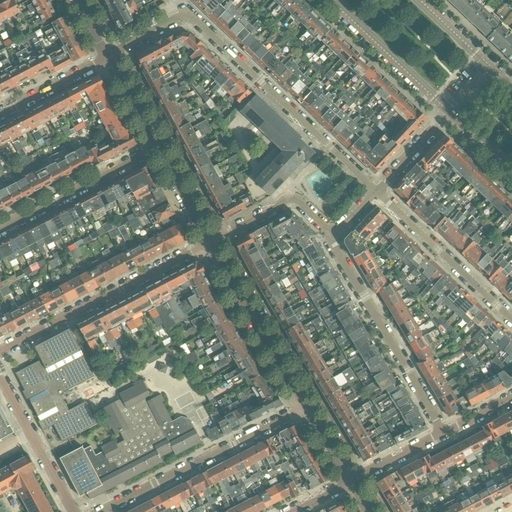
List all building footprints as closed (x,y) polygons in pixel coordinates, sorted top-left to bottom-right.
[(9,0),(4,3),(12,17),(19,14),(20,15),(18,16),(20,19),(24,17),(14,0),(9,0)] [(28,6),(30,10),(48,0),(31,0),(33,3),(31,4),(28,6)] [(37,11),(39,14),(52,7),(49,2),(51,1),(50,0),(48,0),(30,10),(31,13),(35,11),(37,11)] [(121,0),(120,0),(107,7),(113,17),(142,2),(141,0),(135,0),(133,2),(132,0),(126,4),(126,5),(124,6),(121,0)] [(201,0),(197,5),(203,11),(212,0),(201,0)] [(212,0),(203,11),(208,16),(219,5),(224,0),(212,0)] [(215,22),(232,4),(233,3),(230,0),(223,8),(219,5),(208,16),(215,22)] [(276,0),(267,9),(271,13),(283,0),(276,0)] [(284,15),(288,11),(298,0),(283,0),(271,13),(275,17),(280,11),(284,15)] [(283,24),(287,28),(307,7),(304,4),(304,2),(301,0),(298,0),(288,11),(292,14),(283,24)] [(457,0),(453,5),(462,13),(474,0),(457,0)] [(474,0),(462,13),(470,20),(483,7),(475,0),(474,0)] [(154,1),(147,5),(151,11),(158,8),(154,1)] [(142,2),(113,17),(119,29),(133,21),(129,15),(131,14),(132,14),(138,11),(145,7),(142,2)] [(0,16),(6,27),(10,25),(8,22),(6,23),(5,21),(12,17),(4,3),(0,5),(0,16)] [(215,22),(221,28),(236,11),(233,9),(235,7),(232,4),(215,22)] [(52,7),(39,14),(41,18),(39,19),(36,21),(37,25),(58,14),(57,11),(55,13),(52,7)] [(300,22),(304,26),(316,13),(312,10),(310,10),(307,7),(287,28),(291,31),(300,22)] [(470,20),(478,29),(491,16),(483,7),(470,20)] [(227,34),(245,15),(247,13),(244,10),(239,15),(236,11),(221,28),(227,34)] [(299,39),(303,43),(323,22),(320,19),(320,17),(316,13),(304,26),(308,30),(299,39)] [(45,33),(48,38),(72,25),(66,15),(52,23),(54,28),(45,33)] [(227,34),(233,39),(248,24),(248,23),(246,20),(248,18),(245,15),(227,34)] [(478,29),(488,38),(501,24),(504,21),(499,16),(495,19),(491,16),(478,29)] [(268,24),(272,28),(276,24),(277,23),(272,18),(270,20),(267,17),(264,20),(268,23),(268,24)] [(248,24),(233,39),(239,45),(260,23),(258,20),(251,27),(248,24)] [(239,45),(245,51),(261,35),(257,32),(264,25),(261,22),(261,23),(260,23),(239,45)] [(320,41),(321,41),(332,29),(328,25),(326,25),(323,22),(303,43),(308,47),(316,37),(320,41)] [(276,24),(272,28),(280,35),(283,32),(280,29),(280,28),(276,24)] [(487,38),(497,47),(510,33),(501,24),(488,38),(487,38)] [(60,38),(62,42),(77,34),(72,25),(48,38),(51,43),(60,38)] [(315,54),(319,58),(339,36),(332,29),(321,41),(324,44),(315,54)] [(288,42),(291,39),(284,32),(281,35),(288,42)] [(35,33),(26,38),(28,42),(37,37),(35,33)] [(176,34),(165,40),(172,51),(171,49),(177,45),(179,49),(184,46),(186,34),(181,33),(178,35),(176,34)] [(497,47),(511,61),(511,34),(510,33),(497,47)] [(64,47),(55,52),(64,67),(86,56),(85,55),(86,53),(87,53),(77,34),(62,42),(64,47)] [(190,34),(186,34),(184,46),(188,50),(191,47),(196,52),(203,44),(195,36),(192,37),(190,34)] [(245,51),(251,57),(267,40),(261,35),(245,51)] [(251,57),(257,62),(271,47),(269,45),(274,39),(271,36),(267,40),(251,57)] [(333,52),(336,55),(348,43),(339,36),(319,58),(323,62),(333,52)] [(13,43),(11,38),(3,43),(5,47),(13,43)] [(26,38),(17,42),(19,46),(28,42),(26,38)] [(135,59),(140,68),(161,57),(172,51),(165,40),(136,55),(138,58),(135,59)] [(40,55),(36,57),(44,72),(48,70),(48,71),(49,70),(51,74),(56,71),(48,56),(43,48),(40,41),(34,44),(40,55)] [(19,46),(17,42),(6,48),(9,52),(19,46)] [(330,78),(335,73),(356,51),(348,43),(336,55),(340,59),(328,72),(326,74),(324,76),(328,80),(330,78)] [(203,44),(196,52),(191,57),(194,60),(187,68),(190,70),(208,51),(206,50),(207,47),(203,44)] [(264,68),(279,52),(281,50),(275,44),(271,47),(257,62),(264,68)] [(27,48),(21,51),(35,77),(44,72),(36,57),(32,59),(27,48)] [(22,65),(17,67),(25,82),(35,77),(21,51),(16,54),(22,65)] [(210,53),(208,51),(190,70),(192,72),(194,74),(201,67),(203,69),(214,57),(214,55),(212,53),(210,53)] [(349,67),(352,71),(364,59),(356,51),(335,73),(339,77),(349,67)] [(55,52),(48,56),(56,71),(64,67),(55,52)] [(270,74),(281,63),(285,58),(279,52),(264,68),(270,74)] [(140,68),(145,76),(159,68),(156,64),(163,60),(161,57),(140,68)] [(214,58),(214,57),(203,69),(199,73),(206,79),(220,63),(219,62),(219,59),(217,57),(214,58)] [(8,58),(2,61),(16,87),(25,82),(17,67),(13,69),(8,58)] [(347,84),(351,88),(372,66),(364,59),(352,71),(356,74),(347,84)] [(0,68),(3,74),(0,75),(0,79),(6,92),(16,87),(2,61),(0,62),(0,68)] [(270,74),(276,80),(291,64),(289,61),(284,66),(281,63),(270,74)] [(291,64),(276,80),(282,86),(298,70),(300,68),(297,65),(293,62),(291,64)] [(315,62),(312,65),(313,66),(318,70),(319,71),(320,73),(324,69),(321,67),(315,62)] [(222,65),(220,63),(206,79),(208,81),(212,77),(215,81),(226,69),(227,66),(224,64),(222,65)] [(364,82),(368,85),(379,73),(372,66),(351,88),(355,92),(364,82)] [(145,76),(149,84),(170,73),(168,69),(161,72),(159,68),(145,76)] [(227,69),(226,69),(215,81),(219,84),(211,92),(214,95),(218,90),(233,75),(231,73),(231,71),(229,69),(227,69)] [(282,86),(288,91),(303,75),(300,72),(298,70),(282,86)] [(288,91),(294,97),(305,86),(311,80),(307,77),(309,75),(306,72),(303,75),(288,91)] [(149,84),(153,92),(167,84),(165,80),(171,76),(170,73),(149,84)] [(363,99),(367,103),(387,81),(379,73),(368,85),(372,89),(363,99)] [(234,77),(233,75),(218,90),(221,93),(224,89),(228,92),(239,81),(238,81),(239,78),(237,76),(234,77)] [(98,77),(77,87),(83,98),(88,95),(105,86),(100,77),(98,77)] [(316,85),(318,83),(320,82),(318,79),(308,89),(305,86),(294,97),(300,103),(316,85)] [(195,89),(199,86),(193,80),(190,83),(195,89)] [(239,81),(228,92),(231,95),(228,98),(226,100),(229,103),(230,102),(231,102),(245,87),(243,85),(244,83),(241,80),(239,81)] [(381,97),(384,100),(395,88),(387,81),(367,103),(371,107),(381,97)] [(153,92),(158,100),(178,89),(176,85),(170,88),(167,84),(153,92)] [(348,92),(339,84),(336,88),(344,96),(345,95),(348,92)] [(184,85),(178,89),(158,100),(162,107),(176,100),(181,97),(179,93),(186,89),(184,85)] [(306,109),(317,97),(322,92),(323,91),(316,85),(300,103),(306,109)] [(88,107),(89,107),(110,95),(105,86),(88,95),(83,98),(88,107)] [(205,91),(199,86),(195,89),(200,96),(204,93),(205,91)] [(77,87),(68,92),(74,103),(77,101),(83,98),(77,87)] [(247,88),(245,87),(231,102),(233,105),(237,101),(240,104),(251,93),(251,92),(251,90),(249,88),(247,88)] [(378,114),(382,118),(403,96),(395,88),(384,100),(388,104),(378,114)] [(195,100),(199,98),(193,91),(190,93),(195,100)] [(68,92),(58,97),(65,112),(70,110),(75,121),(82,118),(78,112),(74,103),(68,92)] [(312,115),(331,95),(328,92),(325,96),(322,92),(317,97),(306,109),(312,115)] [(356,99),(348,92),(345,95),(349,100),(352,102),(356,99)] [(210,99),(204,93),(200,96),(206,103),(210,99)] [(312,115),(319,121),(334,105),(334,104),(330,101),(334,97),(332,94),(331,95),(312,115)] [(94,116),(99,114),(115,105),(110,95),(89,107),(94,116)] [(301,138),(257,96),(257,95),(255,97),(241,111),(285,153),(256,183),(270,196),(303,161),(305,163),(314,153),(300,139),(302,138),(301,137),(301,138)] [(396,112),(400,116),(411,104),(403,96),(382,118),(387,122),(396,112)] [(54,101),(48,104),(61,128),(66,137),(76,132),(73,128),(69,130),(61,115),(65,112),(58,97),(53,100),(54,101)] [(200,97),(199,98),(195,100),(199,107),(201,106),(204,105),(200,97)] [(214,106),(215,105),(210,99),(206,103),(206,104),(210,109),(214,106)] [(162,107),(166,115),(187,104),(185,101),(178,104),(176,100),(162,107)] [(74,103),(78,112),(82,110),(77,101),(74,103)] [(42,105),(38,108),(46,123),(50,120),(56,131),(61,128),(48,104),(43,107),(42,105)] [(166,115),(170,123),(189,113),(187,109),(189,108),(187,104),(166,115)] [(201,106),(206,115),(212,111),(210,109),(206,104),(204,105),(201,106)] [(394,129),(398,133),(405,126),(419,111),(411,104),(400,116),(404,119),(394,129)] [(101,118),(104,123),(120,114),(115,105),(99,114),(101,118)] [(319,121),(324,126),(340,110),(334,105),(319,121)] [(34,111),(29,114),(42,139),(47,136),(42,125),(46,123),(38,108),(34,110),(34,111)] [(82,110),(78,112),(82,118),(84,122),(87,120),(82,110)] [(226,119),(222,124),(226,128),(236,118),(235,117),(237,112),(235,110),(226,119)] [(324,126),(331,132),(346,115),(340,110),(324,126)] [(405,126),(413,134),(427,119),(419,111),(405,126)] [(170,123),(175,131),(195,120),(193,116),(192,117),(189,113),(170,123)] [(222,123),(222,124),(226,119),(220,113),(216,117),(219,120),(222,123)] [(23,115),(19,118),(26,133),(31,131),(36,142),(42,139),(29,114),(24,117),(23,115)] [(108,127),(110,132),(125,124),(120,114),(104,123),(98,126),(100,131),(108,127)] [(331,132),(337,138),(352,121),(347,115),(346,115),(331,132)] [(337,138),(343,143),(358,127),(355,124),(360,120),(356,117),(352,121),(337,138)] [(374,117),(371,121),(376,125),(379,122),(380,122),(374,117)] [(15,121),(10,124),(23,149),(28,146),(22,135),(26,133),(19,118),(14,120),(15,121)] [(175,131),(180,141),(209,125),(206,120),(192,128),(190,124),(196,121),(195,120),(175,131)] [(384,133),(387,129),(382,126),(379,122),(376,125),(380,129),(384,133)] [(10,124),(0,129),(7,143),(12,140),(17,151),(23,149),(10,124)] [(109,145),(99,151),(104,161),(115,156),(111,150),(109,145),(116,142),(131,133),(125,124),(110,132),(109,133),(111,137),(106,140),(109,145)] [(180,141),(185,151),(200,143),(198,138),(212,131),(209,125),(180,141)] [(343,143),(349,149),(359,138),(360,138),(364,133),(369,128),(366,125),(363,129),(362,130),(358,127),(343,143)] [(387,136),(400,148),(413,134),(405,126),(398,133),(394,137),(390,133),(387,136)] [(349,149),(356,155),(366,144),(366,143),(373,136),(375,134),(369,128),(364,133),(360,138),(359,138),(349,149)] [(0,149),(8,145),(7,143),(0,129),(0,149)] [(77,132),(71,135),(67,137),(69,142),(79,137),(79,136),(77,132)] [(111,150),(115,156),(135,145),(135,143),(136,143),(131,133),(116,142),(118,146),(111,150)] [(224,143),(230,140),(227,134),(222,137),(224,143)] [(400,148),(387,136),(387,135),(382,140),(380,143),(393,155),(400,148)] [(423,170),(426,172),(426,173),(433,165),(453,143),(445,135),(436,144),(417,164),(423,170)] [(370,141),(376,146),(379,143),(374,138),(370,141)] [(83,144),(85,147),(93,162),(95,166),(104,161),(99,151),(93,140),(93,139),(83,144)] [(185,151),(191,161),(219,145),(217,140),(206,146),(203,148),(200,143),(185,151)] [(393,155),(380,143),(379,143),(376,146),(373,150),(372,149),(372,151),(385,163),(393,155)] [(445,168),(449,164),(461,151),(458,148),(456,148),(453,144),(453,143),(433,165),(437,169),(441,164),(445,168)] [(356,155),(361,160),(370,150),(370,148),(366,144),(356,155)] [(191,161),(196,171),(211,163),(208,158),(222,150),(219,145),(191,161)] [(76,152),(75,153),(82,167),(93,162),(85,147),(84,148),(84,147),(75,151),(76,152)] [(370,150),(361,160),(375,174),(385,163),(372,151),(372,149),(370,148),(370,150)] [(233,156),(227,159),(230,165),(236,161),(241,159),(235,149),(231,151),(233,156)] [(65,157),(73,172),(82,167),(75,153),(74,153),(74,152),(69,155),(66,150),(62,152),(65,157)] [(445,177),(449,181),(469,160),(465,156),(465,154),(461,151),(449,164),(453,168),(445,177)] [(27,157),(25,154),(24,152),(15,156),(18,163),(27,157)] [(4,161),(6,164),(8,168),(17,163),(14,156),(4,161)] [(43,162),(46,168),(54,182),(63,177),(54,161),(52,157),(43,162)] [(59,159),(54,161),(63,177),(69,175),(73,172),(65,157),(60,160),(59,159)] [(196,171),(201,180),(230,165),(227,159),(213,167),(211,163),(196,171)] [(462,175),(466,179),(478,167),(474,163),(473,163),(469,160),(449,181),(453,184),(459,178),(462,175)] [(394,189),(399,195),(423,170),(417,164),(394,189)] [(201,180),(207,190),(221,182),(219,178),(233,170),(230,165),(201,180)] [(426,173),(434,180),(437,177),(433,173),(437,169),(433,165),(426,173)] [(38,166),(34,168),(44,188),(54,182),(46,168),(40,171),(38,166)] [(146,167),(125,178),(137,201),(161,188),(150,168),(146,167)] [(461,192),(465,196),(485,175),(481,172),(481,170),(478,167),(466,179),(470,183),(468,185),(461,192)] [(26,178),(34,193),(44,188),(34,168),(24,173),(26,178)] [(403,201),(404,201),(415,189),(416,188),(414,185),(426,172),(423,170),(399,195),(404,200),(403,201)] [(18,175),(14,178),(24,198),(34,193),(26,178),(21,181),(18,175)] [(478,191),(482,195),(494,182),(491,179),(489,179),(485,175),(465,196),(469,200),(476,193),(478,191)] [(13,177),(4,182),(15,203),(24,198),(14,178),(13,177)] [(434,180),(439,185),(442,188),(445,185),(437,177),(434,180)] [(117,182),(128,202),(129,204),(137,201),(125,178),(117,182)] [(409,206),(414,211),(426,199),(423,197),(432,188),(434,190),(435,189),(439,185),(434,180),(427,187),(409,206)] [(4,182),(0,183),(0,198),(5,208),(15,203),(4,182)] [(117,182),(110,186),(118,200),(120,204),(123,203),(124,204),(128,202),(117,182)] [(207,190),(212,200),(232,189),(229,184),(224,186),(221,182),(207,190)] [(478,208),(482,212),(502,191),(498,187),(498,186),(494,182),(482,195),(486,199),(478,208)] [(404,201),(409,206),(427,187),(424,184),(418,191),(415,189),(404,201)] [(441,194),(444,190),(442,188),(439,185),(435,189),(437,190),(441,194)] [(110,186),(102,190),(112,208),(116,206),(113,202),(118,200),(110,186)] [(161,188),(137,201),(129,204),(136,218),(138,217),(147,213),(152,210),(168,202),(161,188)] [(212,200),(217,209),(232,201),(230,197),(235,194),(232,189),(212,200)] [(102,190),(95,194),(104,212),(112,208),(102,190)] [(447,199),(450,195),(445,191),(444,190),(441,194),(447,199)] [(451,195),(459,203),(463,199),(455,191),(451,195)] [(495,207),(499,211),(511,198),(507,194),(506,195),(502,191),(482,212),(486,216),(493,208),(493,209),(495,207)] [(232,201),(217,209),(222,219),(225,218),(226,220),(255,204),(251,196),(249,192),(240,197),(235,199),(232,201)] [(420,216),(436,199),(431,193),(426,199),(414,211),(420,216)] [(95,194),(88,197),(99,218),(106,215),(104,212),(95,194)] [(88,197),(80,201),(88,215),(92,213),(95,220),(99,219),(99,218),(88,197)] [(495,223),(499,227),(511,213),(511,199),(511,198),(499,211),(503,214),(501,216),(501,217),(495,223)] [(420,216),(425,222),(441,204),(436,199),(420,216)] [(73,205),(84,226),(91,223),(88,215),(80,201),(73,205)] [(174,214),(168,202),(152,210),(159,222),(174,214)] [(441,204),(425,222),(430,226),(446,209),(441,204)] [(73,205),(66,209),(73,223),(77,221),(80,227),(84,226),(73,205)] [(430,226),(436,232),(448,219),(448,218),(448,219),(447,219),(445,217),(450,212),(454,209),(450,205),(447,209),(446,209),(430,226)] [(376,208),(369,216),(380,227),(388,219),(376,208)] [(58,213),(68,231),(69,234),(73,232),(69,225),(73,223),(66,209),(58,213)] [(437,231),(442,236),(462,215),(459,211),(455,215),(456,216),(451,221),(448,219),(436,232),(437,231)] [(265,226),(270,235),(271,235),(276,244),(279,243),(277,239),(284,234),(282,232),(284,231),(285,232),(298,218),(292,212),(265,226)] [(58,213),(51,217),(58,231),(62,229),(64,233),(68,231),(58,213)] [(147,213),(138,217),(140,221),(149,217),(147,213)] [(511,222),(511,213),(499,227),(503,231),(509,224),(511,222)] [(177,219),(175,214),(161,221),(163,227),(177,219)] [(442,236),(448,241),(459,228),(457,226),(462,221),(466,218),(462,215),(442,236)] [(118,221),(121,226),(123,225),(128,222),(125,216),(118,220),(118,221)] [(369,216),(361,223),(373,234),(380,227),(369,216)] [(51,217),(44,220),(55,242),(62,238),(58,231),(51,217)] [(142,226),(140,221),(138,217),(136,218),(128,222),(133,230),(142,226)] [(311,230),(298,218),(285,232),(286,233),(297,244),(311,230)] [(448,241),(453,246),(477,221),(475,219),(471,223),(470,222),(466,225),(467,226),(462,231),(459,228),(448,241)] [(44,220),(36,224),(43,238),(46,237),(51,247),(56,244),(55,242),(44,220)] [(114,230),(118,228),(121,226),(118,221),(111,225),(114,230)] [(453,246),(459,251),(470,239),(467,236),(472,231),(473,232),(476,228),(475,227),(479,222),(477,221),(453,246)] [(108,232),(108,233),(114,230),(111,225),(109,222),(102,225),(103,228),(106,233),(108,232)] [(361,223),(355,230),(365,240),(366,242),(373,234),(361,223)] [(36,224),(29,228),(42,253),(45,251),(42,245),(46,243),(43,238),(36,224)] [(180,224),(170,229),(179,245),(188,240),(180,224)] [(486,224),(483,227),(491,235),(494,232),(486,224)] [(118,228),(121,234),(125,240),(127,245),(131,244),(128,239),(130,238),(123,225),(121,226),(118,228)] [(265,226),(237,241),(235,243),(236,245),(240,251),(259,241),(264,238),(264,239),(271,235),(270,235),(265,226)] [(384,238),(391,244),(402,233),(395,226),(384,238)] [(21,232),(31,251),(35,249),(38,255),(42,253),(29,228),(21,232)] [(99,237),(106,233),(103,228),(96,231),(99,237)] [(120,234),(121,234),(118,228),(114,230),(108,233),(112,239),(121,234),(120,234)] [(170,229),(160,234),(168,250),(179,245),(170,229)] [(317,235),(311,230),(297,244),(300,246),(294,250),(296,254),(297,253),(316,241),(314,238),(317,235)] [(345,243),(354,258),(366,251),(362,243),(365,240),(355,230),(345,240),(345,243)] [(95,239),(99,237),(96,231),(92,233),(89,235),(92,241),(95,239)] [(21,232),(14,236),(24,255),(27,253),(31,251),(21,232)] [(391,257),(408,238),(402,233),(391,244),(395,247),(388,254),(391,257)] [(160,234),(149,240),(158,256),(168,250),(160,234)] [(459,251),(464,256),(481,239),(478,236),(477,237),(474,234),(470,239),(459,251)] [(14,236),(6,240),(16,258),(24,255),(14,236)] [(397,257),(400,260),(404,256),(414,244),(408,238),(391,257),(394,259),(397,257)] [(464,256),(469,261),(481,249),(478,247),(484,241),(482,240),(481,239),(464,256)] [(6,240),(0,243),(0,245),(9,262),(16,258),(6,240)] [(82,240),(74,244),(77,248),(84,244),(82,240)] [(149,240),(140,245),(148,261),(158,256),(149,240)] [(282,251),(289,247),(283,240),(279,243),(276,244),(279,250),(281,252),(282,251)] [(240,251),(244,259),(263,248),(263,247),(261,244),(259,241),(240,251)] [(297,253),(296,254),(293,255),(295,258),(299,256),(301,260),(320,248),(316,241),(297,253)] [(475,266),(480,271),(492,259),(489,257),(497,248),(498,247),(502,244),(500,242),(499,242),(494,246),(475,266)] [(469,261),(475,266),(494,246),(492,243),(484,251),(481,249),(469,261)] [(69,252),(77,248),(74,244),(67,248),(69,252)] [(400,260),(406,266),(421,250),(414,244),(404,256),(400,260)] [(9,262),(0,245),(0,261),(2,260),(8,270),(12,268),(9,262)] [(140,245),(130,250),(138,266),(148,261),(140,245)] [(68,253),(72,261),(82,256),(78,248),(77,248),(69,252),(68,253)] [(244,259),(248,267),(263,259),(268,256),(265,252),(263,248),(244,259)] [(324,255),(320,248),(301,260),(305,266),(324,255)] [(130,250),(120,255),(128,271),(138,266),(130,250)] [(354,258),(359,267),(376,257),(373,252),(370,254),(368,250),(366,251),(354,258)] [(413,264),(416,267),(427,256),(421,250),(406,266),(409,268),(413,264)] [(480,271),(486,276),(508,252),(506,250),(495,262),(492,259),(480,271)] [(508,252),(486,276),(491,282),(502,269),(508,264),(511,259),(511,253),(510,252),(509,253),(508,252)] [(84,259),(90,271),(98,287),(108,282),(100,266),(94,254),(84,259)] [(120,255),(110,261),(118,277),(128,271),(120,255)] [(329,262),(324,255),(305,266),(307,269),(312,267),(314,271),(329,262)] [(248,267),(253,275),(272,264),(271,262),(268,256),(263,259),(248,267)] [(416,274),(418,277),(433,262),(427,256),(416,267),(419,271),(416,274)] [(359,267),(364,275),(378,267),(375,262),(378,260),(376,257),(359,267)] [(48,263),(52,269),(61,264),(58,258),(55,259),(48,263)] [(118,277),(110,261),(100,266),(108,282),(118,277)] [(187,281),(204,270),(200,261),(181,271),(187,281)] [(40,268),(40,267),(38,263),(37,262),(29,266),(32,271),(40,268)] [(276,262),(272,264),(253,275),(258,283),(277,272),(275,269),(280,266),(277,262),(276,262)] [(333,269),(329,262),(314,271),(317,274),(312,277),(314,280),(333,269)] [(418,277),(425,283),(439,268),(433,262),(418,277)] [(491,282),(497,287),(511,270),(511,264),(510,266),(508,264),(502,269),(491,282)] [(63,268),(65,271),(68,276),(72,274),(67,266),(63,268)] [(364,275),(370,284),(383,276),(378,267),(364,275)] [(30,268),(23,271),(26,276),(28,275),(32,273),(30,268)] [(423,298),(429,291),(445,274),(439,268),(425,283),(428,286),(418,296),(421,300),(421,299),(423,298)] [(39,269),(32,273),(28,275),(31,280),(41,274),(39,269)] [(311,282),(313,285),(320,281),(323,284),(337,276),(333,269),(314,280),(311,282)] [(193,290),(210,280),(204,270),(187,281),(180,285),(183,290),(191,286),(193,290)] [(402,270),(399,273),(400,274),(403,277),(405,279),(407,277),(402,270)] [(511,270),(497,287),(502,292),(511,281),(511,270)] [(23,271),(15,275),(18,280),(18,279),(19,280),(23,278),(26,276),(23,271)] [(90,271),(80,276),(88,292),(98,287),(90,271)] [(173,296),(176,294),(183,290),(180,285),(187,281),(181,271),(163,280),(169,291),(170,291),(173,296)] [(278,272),(277,272),(258,283),(262,291),(281,280),(286,277),(284,273),(280,276),(278,272)] [(435,297),(437,295),(452,279),(445,274),(429,291),(435,297)] [(15,275),(8,279),(10,283),(18,280),(15,275)] [(80,276),(70,281),(78,297),(88,292),(80,276)] [(341,283),(337,276),(323,284),(325,288),(318,293),(319,296),(320,296),(322,294),(341,283)] [(370,284),(375,293),(392,283),(388,285),(383,276),(370,284)] [(404,287),(405,287),(409,285),(405,280),(405,279),(403,277),(399,279),(404,287)] [(410,286),(413,283),(407,277),(405,280),(409,285),(410,286)] [(8,279),(1,283),(3,287),(8,285),(10,283),(8,279)] [(18,279),(18,280),(10,283),(8,285),(11,289),(21,284),(19,280),(18,279)] [(438,306),(440,304),(458,285),(452,279),(437,295),(440,298),(435,303),(438,306)] [(180,309),(173,296),(170,291),(169,291),(163,280),(162,281),(161,280),(158,282),(158,283),(154,285),(176,324),(185,319),(180,309)] [(173,296),(180,309),(213,291),(210,286),(212,286),(212,284),(210,280),(193,290),(195,294),(180,303),(176,294),(173,296)] [(262,291),(267,299),(281,291),(286,288),(281,280),(262,291)] [(70,281),(60,286),(68,302),(78,297),(70,281)] [(294,283),(299,292),(303,289),(298,281),(294,283)] [(511,281),(502,292),(507,297),(511,292),(511,281)] [(345,290),(341,283),(322,294),(320,296),(319,296),(315,298),(317,301),(324,297),(329,295),(331,298),(345,290)] [(379,291),(384,300),(397,292),(392,283),(375,293),(379,291)] [(410,286),(415,292),(416,293),(418,289),(413,283),(410,286)] [(8,285),(3,287),(0,288),(0,291),(1,293),(3,298),(12,293),(11,289),(8,285)] [(166,329),(176,324),(154,285),(150,287),(149,286),(146,288),(146,289),(144,290),(145,291),(159,316),(166,329)] [(410,295),(415,292),(410,286),(409,285),(405,287),(410,295)] [(448,307),(449,306),(464,291),(458,285),(440,304),(442,307),(445,304),(448,307)] [(60,286),(50,292),(58,308),(68,302),(60,286)] [(36,299),(30,302),(38,318),(49,313),(38,292),(35,287),(30,290),(36,299)] [(42,290),(38,292),(49,313),(58,308),(50,292),(44,295),(42,290)] [(349,297),(345,290),(331,298),(331,299),(331,298),(333,302),(326,307),(326,306),(321,309),(319,305),(316,307),(320,314),(349,297)] [(153,319),(159,316),(145,291),(140,294),(138,293),(133,296),(141,312),(148,308),(149,311),(148,312),(152,320),(153,319)] [(201,304),(203,309),(220,299),(218,295),(217,295),(215,295),(213,291),(180,309),(185,319),(188,317),(186,313),(201,304)] [(267,299),(272,307),(291,296),(289,293),(283,296),(281,291),(267,299)] [(449,306),(456,312),(470,297),(464,291),(449,306)] [(384,300),(389,309),(403,301),(397,292),(384,300)] [(413,294),(419,303),(422,301),(421,300),(418,296),(416,293),(413,294)] [(135,315),(141,312),(133,296),(128,298),(128,300),(122,302),(136,328),(142,325),(138,317),(136,317),(135,315)] [(272,307),(276,315),(290,307),(287,302),(293,299),(291,296),(272,307)] [(353,304),(349,297),(320,314),(322,318),(337,308),(339,312),(353,304)] [(458,315),(462,318),(476,303),(470,297),(456,312),(458,315)] [(191,321),(194,326),(224,310),(221,305),(222,304),(222,303),(220,299),(203,309),(197,312),(200,316),(191,321)] [(389,309),(394,318),(408,310),(403,301),(389,309)] [(421,304),(425,311),(429,309),(426,306),(422,301),(419,303),(419,304),(421,304)] [(30,302),(20,307),(29,323),(38,318),(30,302)] [(137,331),(136,328),(122,302),(118,305),(116,305),(111,307),(119,323),(125,320),(126,322),(126,324),(131,334),(137,331)] [(462,318),(468,324),(482,308),(476,303),(462,318)] [(356,308),(353,304),(339,312),(336,314),(338,318),(330,323),(327,325),(328,328),(354,313),(352,310),(356,308)] [(276,315),(281,324),(301,312),(305,310),(304,309),(303,306),(293,311),(290,307),(276,315)] [(0,307),(0,315),(9,333),(19,328),(11,312),(6,315),(3,310),(2,311),(0,307)] [(20,307),(11,312),(19,328),(29,323),(20,307)] [(113,326),(119,323),(111,307),(106,310),(106,311),(100,314),(115,343),(116,342),(118,346),(123,343),(116,329),(114,329),(113,326)] [(474,323),(478,326),(489,314),(482,308),(468,324),(466,326),(469,329),(474,323)] [(431,320),(432,320),(435,317),(432,313),(429,309),(425,311),(431,320)] [(212,323),(214,327),(231,317),(229,313),(227,313),(226,314),(224,310),(194,326),(197,331),(209,324),(212,323)] [(413,318),(408,310),(394,318),(399,327),(413,318)] [(437,319),(440,316),(435,310),(432,313),(435,317),(437,319)] [(281,324),(286,331),(299,323),(297,318),(302,315),(301,312),(281,324)] [(358,320),(354,313),(328,328),(330,331),(342,324),(344,328),(358,320)] [(120,350),(118,346),(116,342),(115,343),(100,314),(95,317),(94,316),(89,319),(97,335),(102,344),(105,342),(107,345),(108,344),(111,349),(114,347),(117,352),(120,350)] [(472,339),(475,341),(495,320),(489,314),(478,326),(481,329),(472,339)] [(0,338),(9,333),(0,315),(0,338)] [(437,319),(442,325),(442,326),(446,323),(440,316),(437,319)] [(201,340),(204,344),(234,328),(232,323),(233,322),(233,321),(231,317),(214,327),(210,329),(212,333),(201,340)] [(286,331),(291,340),(322,322),(319,317),(303,326),(300,322),(299,323),(286,331)] [(436,328),(438,328),(442,325),(437,319),(435,317),(432,320),(436,328)] [(399,327),(405,335),(418,327),(413,318),(399,327)] [(91,338),(97,335),(89,319),(84,321),(83,323),(78,326),(93,354),(95,357),(101,354),(94,340),(92,340),(91,338)] [(362,327),(358,320),(344,328),(347,332),(342,335),(343,338),(362,327)] [(486,341),(490,337),(501,326),(495,320),(475,341),(478,344),(483,339),(486,341)] [(291,340),(297,349),(311,340),(309,336),(321,329),(320,327),(324,324),(322,322),(291,340)] [(442,326),(447,332),(451,328),(446,323),(442,326)] [(443,337),(444,336),(448,334),(447,332),(442,326),(442,325),(438,328),(443,337)] [(487,347),(490,350),(507,332),(501,326),(490,337),(493,341),(490,345),(487,347)] [(169,333),(172,339),(174,343),(176,341),(177,342),(182,339),(179,335),(184,332),(181,327),(169,333)] [(367,334),(362,327),(343,338),(337,342),(339,346),(343,343),(342,343),(350,338),(352,342),(367,334)] [(405,335),(410,344),(424,336),(418,327),(405,335)] [(213,352),(221,348),(242,336),(240,332),(238,331),(237,332),(234,328),(204,344),(208,350),(210,348),(212,352),(212,351),(213,352)] [(16,373),(20,382),(27,395),(25,396),(27,401),(29,399),(40,420),(38,421),(43,431),(53,425),(62,442),(97,424),(86,402),(69,411),(60,394),(94,377),(69,329),(34,347),(42,362),(39,364),(39,363),(38,363),(37,363),(36,363),(16,373)] [(453,330),(448,334),(453,339),(454,338),(456,336),(457,335),(458,335),(453,330)] [(499,346),(502,349),(511,338),(511,336),(507,332),(490,350),(493,353),(496,350),(499,346)] [(371,341),(367,334),(352,342),(355,346),(343,353),(345,356),(357,349),(371,341)] [(410,344),(415,353),(433,343),(427,334),(424,336),(410,344)] [(212,358),(215,363),(245,346),(243,342),(244,341),(244,339),(242,336),(221,348),(223,352),(212,358)] [(502,356),(505,359),(511,351),(511,338),(502,349),(506,352),(502,356)] [(297,349),(302,359),(329,343),(326,339),(323,341),(322,340),(313,344),(311,340),(297,349)] [(375,348),(371,341),(357,349),(359,353),(347,360),(349,363),(375,348)] [(455,342),(449,345),(454,353),(456,352),(461,349),(459,346),(458,345),(455,342)] [(153,347),(144,352),(146,355),(155,350),(161,347),(159,343),(153,346),(153,347)] [(302,359),(308,368),(322,359),(320,355),(328,350),(328,348),(331,346),(329,343),(302,359)] [(417,363),(417,364),(434,354),(431,349),(435,347),(433,343),(415,353),(420,362),(417,363)] [(459,346),(464,351),(467,348),(462,343),(459,346)] [(180,347),(190,366),(194,363),(199,360),(194,351),(190,353),(185,344),(180,347)] [(121,351),(128,363),(138,358),(132,346),(121,351)] [(233,359),(236,364),(253,354),(251,350),(249,350),(248,350),(245,346),(215,363),(219,368),(233,359)] [(379,355),(375,348),(349,363),(351,366),(363,359),(365,363),(379,355)] [(448,357),(450,361),(451,361),(453,360),(461,355),(461,356),(463,355),(463,354),(464,353),(462,350),(448,357)] [(464,353),(468,358),(469,360),(472,356),(473,356),(467,350),(464,353)] [(223,376),(226,381),(256,364),(254,360),(255,359),(255,358),(253,354),(236,364),(238,368),(223,376)] [(417,364),(422,372),(440,362),(438,358),(434,361),(431,356),(434,354),(417,364)] [(383,362),(379,355),(365,363),(367,367),(355,374),(358,377),(383,362)] [(469,360),(474,366),(478,362),(472,356),(469,360)] [(495,357),(492,360),(494,362),(498,366),(501,363),(495,357)] [(308,368),(313,377),(336,363),(333,358),(325,363),(322,359),(308,368)] [(474,366),(469,360),(468,358),(463,361),(469,369),(474,366)] [(422,372),(428,382),(441,373),(446,370),(442,363),(441,361),(440,362),(422,372)] [(388,369),(383,362),(358,377),(359,380),(371,373),(373,377),(388,369)] [(313,377),(319,386),(333,378),(331,373),(339,368),(336,363),(313,377)] [(503,371),(505,372),(508,369),(501,363),(498,366),(503,371)] [(158,371),(165,373),(167,367),(160,364),(158,371)] [(247,382),(250,381),(264,372),(260,367),(258,368),(256,364),(226,381),(229,386),(244,378),(247,382)] [(340,388),(342,387),(348,383),(350,383),(356,379),(350,368),(342,373),(333,378),(319,386),(325,397),(340,388)] [(486,379),(482,381),(490,396),(498,392),(488,373),(485,368),(482,370),(484,375),(486,379)] [(392,376),(388,369),(373,377),(376,381),(371,384),(364,388),(366,391),(392,376)] [(491,371),(488,373),(498,392),(505,388),(498,373),(493,376),(491,371)] [(503,371),(498,373),(505,388),(511,384),(511,375),(510,377),(505,372),(503,371)] [(245,392),(247,396),(270,383),(264,372),(250,381),(253,387),(251,388),(250,388),(244,391),(245,392)] [(428,382),(433,391),(447,383),(441,373),(428,382)] [(394,379),(392,376),(366,391),(368,394),(379,387),(382,391),(385,389),(399,381),(397,377),(394,379)] [(433,391),(438,399),(452,391),(449,386),(459,381),(457,377),(447,383),(433,391)] [(124,440),(116,445),(133,477),(163,461),(161,457),(173,451),(176,455),(201,441),(199,438),(190,420),(186,419),(177,424),(172,422),(162,403),(164,401),(161,395),(148,401),(146,397),(150,395),(142,380),(133,384),(133,385),(134,387),(119,394),(121,399),(102,409),(106,415),(103,416),(110,429),(112,428),(116,435),(120,432),(124,440)] [(471,381),(474,386),(481,400),(490,396),(482,381),(477,384),(475,380),(471,381)] [(403,387),(399,381),(385,389),(387,393),(380,397),(381,397),(372,402),(374,405),(403,387)] [(259,396),(262,402),(276,393),(270,383),(247,396),(239,401),(242,406),(257,398),(256,397),(259,396)] [(325,397),(331,406),(354,392),(361,388),(359,383),(352,387),(350,383),(348,383),(342,387),(344,391),(342,393),(340,388),(325,397)] [(205,393),(210,390),(207,385),(202,388),(205,393)] [(465,395),(470,403),(471,406),(481,400),(474,386),(464,391),(463,391),(465,395)] [(407,394),(403,387),(374,405),(376,408),(378,412),(383,409),(383,408),(386,407),(393,402),(407,394)] [(438,399),(444,408),(457,400),(452,391),(438,399)] [(205,395),(209,403),(210,403),(214,401),(209,392),(205,395)] [(240,394),(237,396),(239,401),(247,396),(245,392),(240,394)] [(331,406),(336,415),(350,406),(348,403),(357,397),(354,392),(331,406)] [(230,400),(227,401),(240,427),(283,404),(276,393),(262,402),(243,412),(241,408),(236,410),(233,403),(232,403),(230,400)] [(411,401),(407,394),(393,402),(395,406),(387,411),(388,411),(380,415),(382,418),(386,416),(389,414),(411,401)] [(457,400),(444,408),(449,417),(463,410),(459,403),(465,400),(465,401),(466,400),(467,404),(470,403),(465,395),(463,397),(457,400)] [(221,409),(224,416),(232,431),(240,427),(227,401),(225,397),(221,399),(225,407),(221,409)] [(336,415),(342,424),(372,406),(370,401),(362,406),(353,411),(350,406),(336,415)] [(386,416),(388,420),(399,413),(401,416),(415,408),(411,401),(389,414),(386,416)] [(0,407),(1,407),(0,405),(0,440),(14,433),(10,425),(8,426),(4,419),(0,421),(0,415),(2,415),(0,411),(0,407)] [(342,424),(347,433),(361,425),(359,421),(368,416),(367,415),(372,413),(374,417),(378,415),(372,406),(342,424)] [(419,414),(415,408),(401,416),(404,420),(399,423),(397,424),(399,427),(419,414)] [(219,426),(219,428),(220,428),(224,435),(232,431),(224,416),(220,418),(217,412),(215,413),(210,415),(215,424),(217,422),(219,426)] [(511,416),(510,412),(501,417),(508,431),(511,429),(511,416)] [(419,414),(399,427),(395,429),(397,432),(402,429),(404,432),(409,430),(423,421),(419,414)] [(201,420),(205,427),(214,422),(212,419),(210,415),(201,420)] [(501,417),(492,422),(499,436),(508,431),(501,417)] [(428,428),(423,421),(409,430),(404,432),(394,438),(397,444),(428,428)] [(492,422),(483,426),(492,444),(496,442),(494,439),(499,436),(492,422)] [(347,433),(353,443),(375,429),(372,424),(364,429),(361,425),(347,433)] [(353,443),(358,452),(372,443),(370,439),(386,429),(383,424),(379,427),(375,429),(353,443)] [(285,444),(301,434),(295,425),(275,435),(281,446),(285,444)] [(219,428),(219,426),(207,432),(208,434),(212,441),(224,435),(220,428),(219,428)] [(484,430),(475,435),(483,449),(492,444),(483,426),(482,427),(484,430)] [(376,441),(372,443),(358,452),(364,461),(395,445),(388,433),(383,436),(383,437),(376,441)] [(291,451),(305,442),(301,434),(285,444),(287,447),(288,446),(291,451)] [(475,435),(466,440),(474,454),(483,449),(475,435)] [(262,442),(273,463),(277,462),(273,454),(277,451),(275,448),(270,438),(262,442)] [(133,477),(116,445),(114,440),(101,447),(103,452),(95,455),(91,446),(84,450),(82,447),(60,458),(80,497),(86,494),(86,495),(87,494),(90,499),(133,477)] [(466,440),(457,444),(465,459),(474,454),(466,440)] [(262,442),(254,446),(261,460),(266,457),(272,469),(273,472),(277,470),(275,467),(273,463),(262,442)] [(297,460),(311,452),(305,442),(291,451),(289,452),(290,453),(286,455),(288,458),(292,456),(294,455),(297,460)] [(457,444),(448,449),(455,463),(465,459),(457,444)] [(254,446),(246,450),(256,470),(258,473),(261,478),(265,476),(263,473),(267,471),(266,469),(262,471),(257,462),(261,460),(254,446)] [(448,449),(439,454),(446,468),(455,463),(448,449)] [(246,450),(238,454),(245,468),(250,466),(253,472),(256,470),(246,450)] [(302,469),(317,461),(311,452),(297,460),(295,461),(300,470),(302,469)] [(487,458),(490,463),(495,461),(496,461),(500,459),(496,453),(487,458)] [(238,454),(230,459),(245,486),(249,484),(248,482),(252,480),(251,478),(246,480),(244,475),(241,470),(245,468),(238,454)] [(428,455),(437,473),(446,468),(439,454),(430,459),(428,455)] [(0,470),(0,495),(9,491),(10,492),(17,494),(18,493),(37,483),(31,472),(36,469),(29,455),(0,470)] [(428,455),(419,460),(426,474),(435,470),(437,473),(428,455)] [(505,456),(500,459),(496,461),(497,464),(506,459),(505,456)] [(230,459),(223,463),(229,476),(234,474),(237,480),(239,484),(235,486),(236,488),(240,486),(241,488),(245,486),(230,459)] [(419,460),(409,465),(417,479),(426,474),(419,460)] [(308,478),(322,470),(317,461),(302,469),(300,470),(303,474),(305,473),(308,478)] [(496,461),(495,461),(490,463),(486,465),(488,469),(497,464),(496,461)] [(223,463),(215,467),(229,494),(233,492),(232,490),(236,488),(235,486),(234,485),(230,487),(225,478),(229,476),(223,463)] [(417,479),(409,465),(400,470),(405,478),(407,484),(417,479)] [(215,467),(207,471),(214,484),(218,482),(221,488),(220,488),(223,492),(219,494),(220,496),(224,494),(225,496),(229,494),(215,467)] [(272,480),(282,500),(290,496),(290,495),(285,485),(283,482),(278,484),(274,475),(278,473),(277,470),(273,472),(272,469),(267,471),(270,477),(272,480)] [(295,486),(300,495),(328,480),(322,470),(308,478),(311,483),(305,486),(301,488),(299,484),(295,486)] [(405,478),(400,470),(396,472),(401,480),(405,478)] [(472,473),(468,475),(470,478),(479,474),(477,470),(475,471),(472,473)] [(207,471),(199,475),(209,495),(213,493),(209,486),(214,484),(207,471)] [(493,479),(495,482),(503,497),(511,492),(505,478),(503,474),(493,479)] [(199,475),(191,479),(198,492),(202,490),(205,497),(209,505),(210,504),(213,503),(211,499),(209,495),(199,475)] [(290,495),(290,496),(292,499),(300,495),(295,486),(290,477),(289,475),(286,477),(289,483),(287,484),(285,485),(290,495)] [(377,483),(382,492),(396,484),(400,482),(400,481),(396,483),(390,475),(377,483)] [(191,479),(183,483),(190,497),(194,495),(198,501),(200,505),(204,503),(202,499),(198,492),(191,479)] [(251,498),(258,511),(266,508),(256,488),(254,485),(253,482),(252,480),(248,482),(249,484),(245,486),(246,488),(246,489),(251,487),(255,496),(251,498)] [(267,490),(274,504),(282,500),(272,480),(268,481),(271,488),(267,490)] [(382,492),(387,501),(401,492),(396,484),(400,482),(396,484),(382,492)] [(495,482),(486,487),(494,502),(503,497),(495,482)] [(52,511),(37,483),(18,493),(28,511),(52,511)] [(183,483),(175,487),(187,511),(188,511),(191,510),(186,499),(190,497),(183,483)] [(473,485),(474,487),(484,507),(494,502),(486,487),(481,490),(477,483),(473,485)] [(236,488),(248,511),(258,511),(251,498),(247,500),(243,494),(241,490),(246,488),(245,486),(241,488),(240,486),(236,488)] [(256,488),(266,508),(274,504),(267,490),(262,492),(259,486),(256,488)] [(423,491),(423,492),(426,496),(431,494),(435,492),(433,486),(423,491)] [(175,487),(167,492),(174,505),(179,503),(182,509),(183,511),(184,511),(187,511),(175,487)] [(474,494),(468,497),(475,511),(484,507),(474,487),(471,488),(474,494)] [(235,506),(238,511),(248,511),(236,488),(232,490),(233,492),(229,494),(231,498),(235,496),(239,504),(235,506)] [(159,496),(167,511),(172,511),(170,507),(174,505),(167,492),(159,496)] [(387,501),(392,509),(406,501),(411,498),(409,495),(404,498),(401,492),(387,501)] [(225,507),(228,511),(238,511),(235,506),(231,509),(224,497),(225,496),(224,494),(220,496),(225,507)] [(422,498),(424,502),(433,498),(431,494),(426,496),(422,498)] [(167,511),(159,496),(151,500),(157,511),(160,511),(163,511),(167,511)] [(414,496),(420,505),(424,502),(422,498),(415,496),(414,496)] [(468,497),(459,502),(464,511),(474,511),(475,511),(468,497)] [(447,502),(447,503),(452,511),(464,511),(459,502),(457,498),(447,502)] [(157,511),(151,500),(143,504),(147,511),(157,511)] [(318,511),(337,511),(345,508),(341,501),(318,511)] [(406,501),(392,509),(393,511),(409,511),(412,510),(406,501)] [(424,502),(420,505),(416,508),(417,511),(421,511),(420,510),(426,507),(424,502)] [(452,511),(447,503),(439,507),(440,511),(452,511)]
